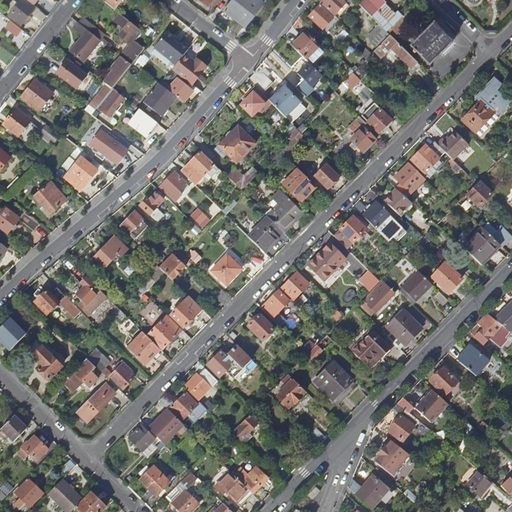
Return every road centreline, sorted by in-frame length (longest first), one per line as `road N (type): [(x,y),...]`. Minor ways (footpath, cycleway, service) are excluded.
road 1 (residential): [(86,459),(490,52)]
road 2 (residential): [(0,297),(161,155),(247,61)]
road 3 (tertiary): [(511,268),(329,453)]
road 4 (residential): [(0,373),(86,459)]
